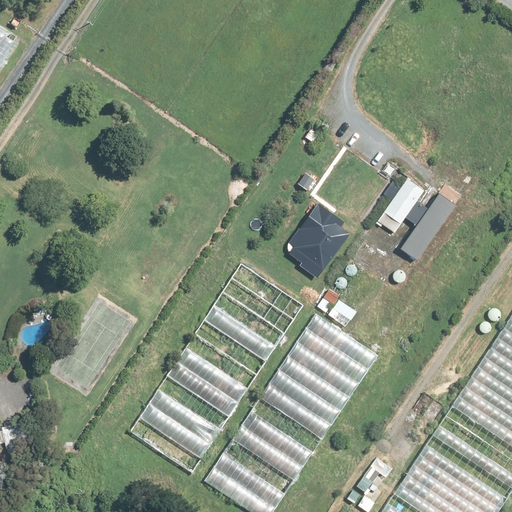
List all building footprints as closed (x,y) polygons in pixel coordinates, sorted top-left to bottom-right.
[(0,30),(0,64),(16,42),(0,30)] [(309,125),(303,133),(310,138),(316,129),(309,125)] [(304,168),(295,180),(307,188),(315,177),(304,168)] [(391,197),(383,210),(399,221),(423,186),(406,175),(401,183),(391,177),(381,192),(391,197)] [(318,277),(350,230),(340,223),(342,219),(312,201),(280,248),(301,262),(299,264),(318,277)] [(131,425),(192,465),(300,299),(239,260),(131,425)] [(331,286),(323,296),(332,302),(339,293),(331,286)] [(321,297),(316,304),(325,310),(330,304),(321,297)] [(358,309),(339,297),(328,313),(346,326),(358,309)] [(317,308),(203,474),(259,511),(266,511),(378,350),(317,308)] [(511,320),(383,511),(496,511),(511,490),(511,320)] [(0,453),(2,454),(0,442),(5,441),(7,453),(26,450),(21,420),(2,423),(3,428),(0,429),(0,453)] [(387,477),(394,468),(378,458),(360,486),(369,493),(381,473),(387,477)] [(373,511),(379,501),(367,495),(362,506),(373,511)]
